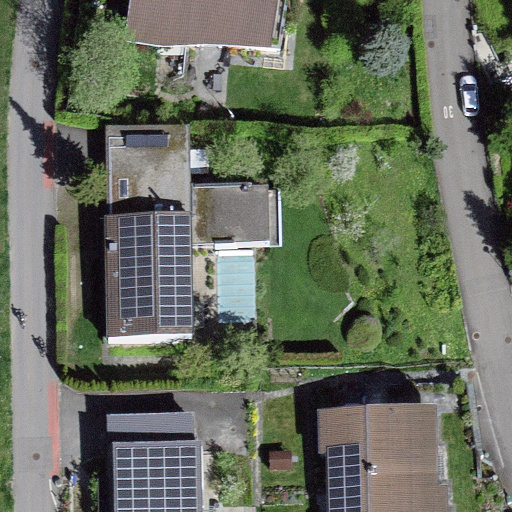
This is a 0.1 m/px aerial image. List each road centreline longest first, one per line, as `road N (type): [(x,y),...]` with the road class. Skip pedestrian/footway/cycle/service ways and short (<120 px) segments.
road 1 (residential): [(42,0),(29,223),(34,511)]
road 2 (residential): [(444,0),(459,145),(511,399)]
